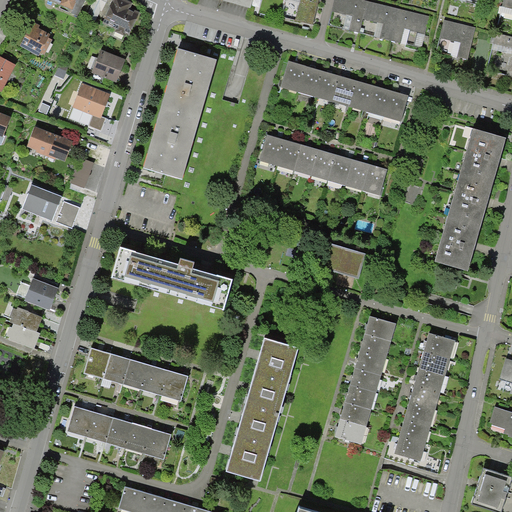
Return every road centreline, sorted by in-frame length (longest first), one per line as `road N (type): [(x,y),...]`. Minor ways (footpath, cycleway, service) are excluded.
road 1 (residential): [(99,226),(486,334)]
road 2 (residential): [(166,6),(511,103)]
road 3 (residential): [(99,226),(17,511)]
road 4 (residential): [(166,6),(99,226)]
